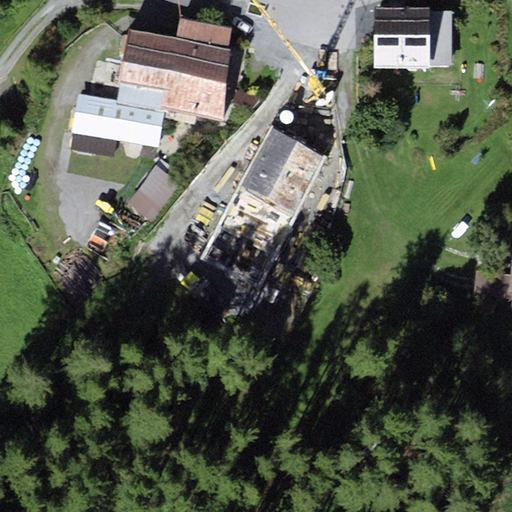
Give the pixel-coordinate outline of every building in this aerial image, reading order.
[(449,63),(449,11),(429,11),(429,5),(397,5),(375,5),(374,63),(429,63),(449,63)] [(224,46),(228,27),(181,18),(177,40),(127,31),(119,80),(164,88),(160,108),(220,119),(228,74),(233,47),(224,46)] [(164,88),(119,80),(115,100),(160,108),(164,88)] [(154,147),(160,108),(115,100),(78,94),(71,133),(154,147)] [(301,142),(273,128),(240,190),(226,216),(276,243),(301,195),(316,204),(332,174),(316,166),(322,154),(301,142)] [(160,159),(128,202),(152,221),(185,177),(160,159)] [(226,216),(240,190),(215,176),(195,213),(220,227),(226,216)] [(276,243),(226,216),(220,227),(214,239),(264,266),(276,243)] [(241,307),(264,266),(214,239),(192,280),(241,307)] [(511,288),(511,277),(475,274),(473,296),(511,298),(511,288)]
